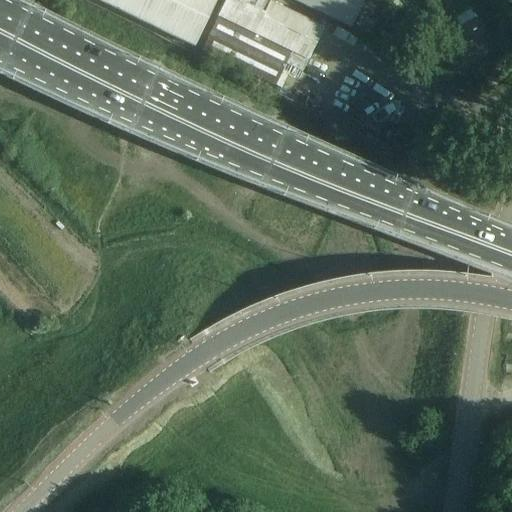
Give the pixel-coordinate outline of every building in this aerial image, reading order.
[(95,0),(194,47),(216,0),(95,0)] [(323,29),(265,1),(265,0),(225,0),(216,18),(217,18),(201,51),(274,86),(291,53),(307,61),(323,29)] [(290,0),(350,29),(363,0),(290,0)] [(477,20),(430,49),(447,75),(493,46),(477,20)] [(389,193),(388,170),(368,171),(368,194),(389,193)]
